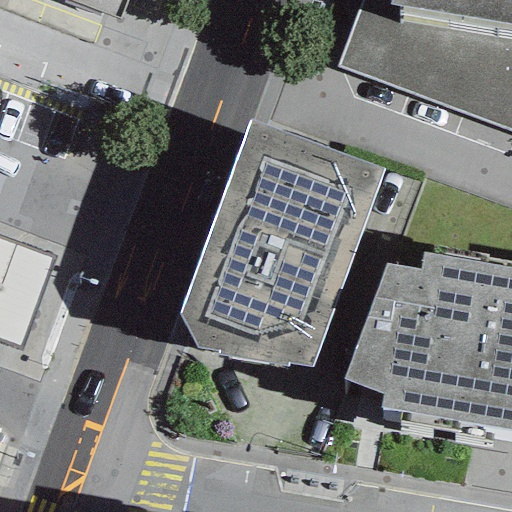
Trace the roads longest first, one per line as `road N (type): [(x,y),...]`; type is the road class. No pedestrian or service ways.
road 1 (secondary): [(249,0),(74,470)]
road 2 (residential): [(74,470),(312,511)]
road 3 (unknown): [(0,43),(204,122)]
